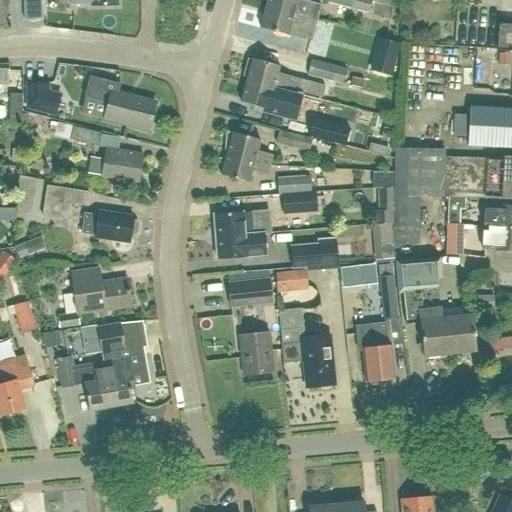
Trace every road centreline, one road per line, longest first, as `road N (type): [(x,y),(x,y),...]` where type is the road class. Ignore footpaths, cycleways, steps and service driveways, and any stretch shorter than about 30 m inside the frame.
road 1 (residential): [(201,456),(176,340),(169,218),(203,74)]
road 2 (tertiary): [(265,449),(511,426)]
road 3 (tertiary): [(0,475),(201,456)]
road 4 (residential): [(0,46),(147,60)]
